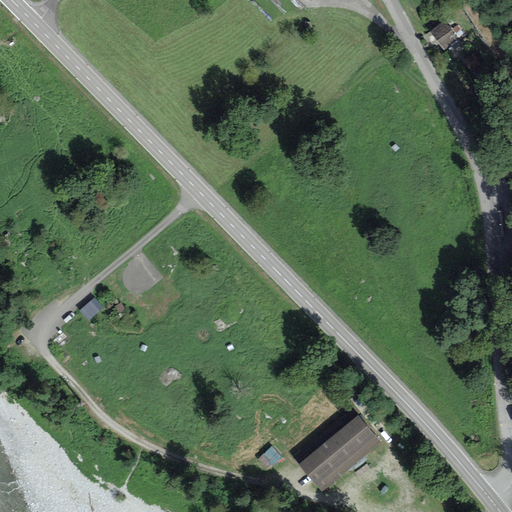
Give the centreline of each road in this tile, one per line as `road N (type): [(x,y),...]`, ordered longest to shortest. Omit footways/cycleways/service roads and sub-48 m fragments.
road 1 (secondary): [(490,500),(35,25)]
road 2 (residential): [(406,33),(481,185),(511,454)]
road 3 (track): [(385,383),(380,400),(392,462),(358,483),(352,500),(363,511)]
